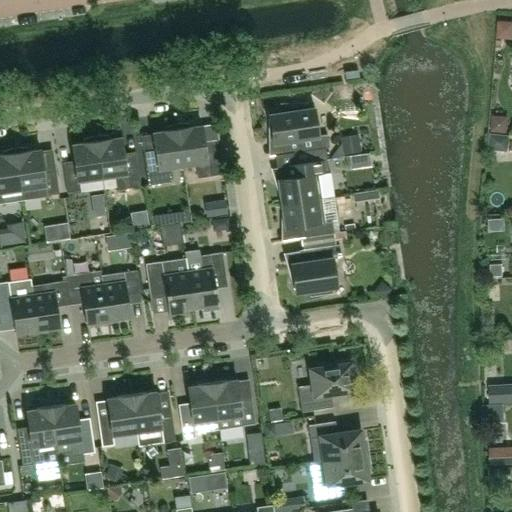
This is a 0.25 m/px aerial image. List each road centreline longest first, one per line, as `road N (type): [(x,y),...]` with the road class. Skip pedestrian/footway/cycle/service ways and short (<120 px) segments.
road 1 (residential): [(408,511),(374,312),(265,328)]
road 2 (residential): [(19,366),(265,328)]
road 3 (residential): [(265,328),(224,84)]
road 4 (residential): [(0,117),(224,84)]
